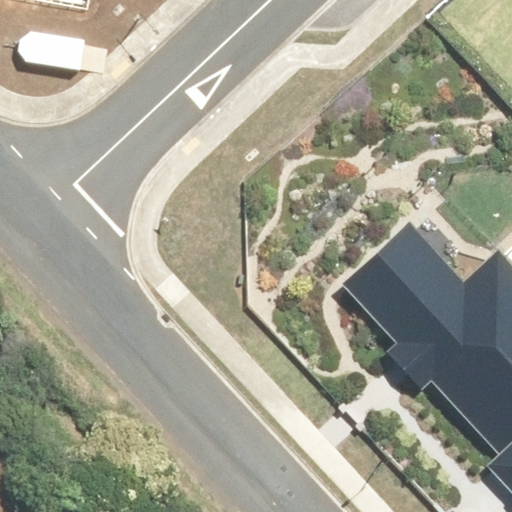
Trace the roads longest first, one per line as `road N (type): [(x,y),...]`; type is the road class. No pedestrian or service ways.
road 1 (tertiary): [(23,235),(281,511)]
road 2 (residential): [(23,235),(275,0)]
